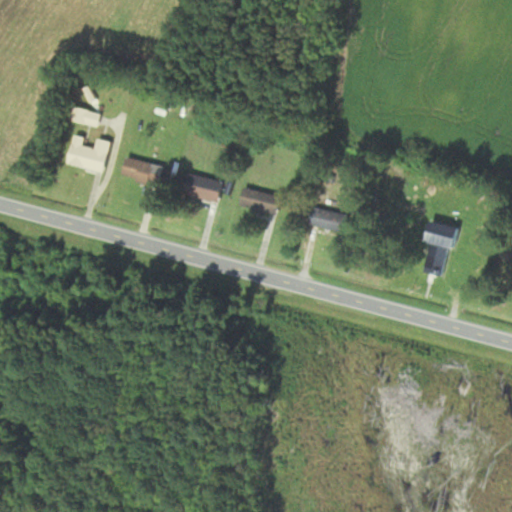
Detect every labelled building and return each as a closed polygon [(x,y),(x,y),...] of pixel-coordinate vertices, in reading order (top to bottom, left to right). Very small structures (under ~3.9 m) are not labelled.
[(110,141),(96,138),(95,148),(82,145),(83,137),(73,135),(67,164),(104,171),(110,141)] [(163,166),(126,156),(120,175),(158,185),(163,166)] [(185,198),(220,198),(220,176),(185,176),(185,198)] [(281,197),(244,185),(239,204),(275,216),(281,197)] [(345,233),(348,212),(313,206),(310,227),(345,233)] [(455,226),(431,221),(421,270),(445,275),(455,226)]
